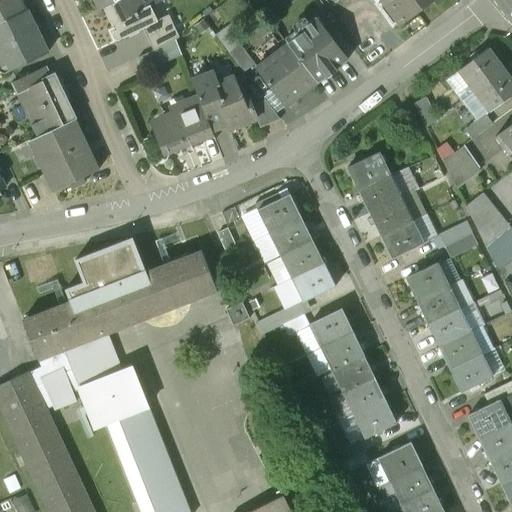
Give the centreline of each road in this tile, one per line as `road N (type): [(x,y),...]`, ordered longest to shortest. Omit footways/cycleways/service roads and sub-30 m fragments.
road 1 (residential): [(479,511),(304,149)]
road 2 (residential): [(46,0),(148,217)]
road 3 (residential): [(304,149),(491,0)]
road 4 (residential): [(148,217),(304,149)]
road 5 (residential): [(0,244),(148,217)]
